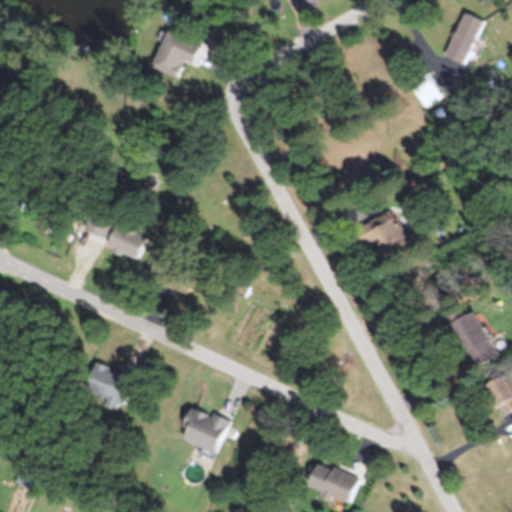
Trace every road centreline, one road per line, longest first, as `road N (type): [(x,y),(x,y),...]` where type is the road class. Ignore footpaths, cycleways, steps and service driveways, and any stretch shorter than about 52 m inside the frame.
road 1 (residential): [(455,511),(235,103),(253,74),(382,0)]
road 2 (residential): [(420,447),(327,415),(0,269)]
